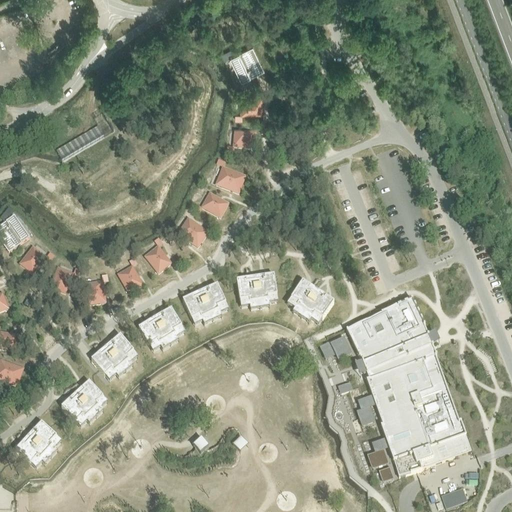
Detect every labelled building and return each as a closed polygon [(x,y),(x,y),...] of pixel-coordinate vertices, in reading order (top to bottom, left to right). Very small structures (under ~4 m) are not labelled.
[(264,71),(253,47),(230,58),(241,82),(264,71)] [(241,115),(263,115),(262,98),(241,99),(241,115)] [(99,128),(57,152),(62,161),(104,137),(99,128)] [(234,148),(255,150),(256,134),(235,132),(234,148)] [(216,186),(239,195),(246,177),(223,169),(216,186)] [(202,209),(220,219),(229,205),(210,194),(202,209)] [(0,227),(0,241),(9,254),(30,239),(14,217),(0,227)] [(178,235),(198,249),(209,234),(189,220),(178,235)] [(145,258),(158,275),(171,264),(158,248),(145,258)] [(33,249),(20,265),(33,275),(46,259),(33,249)] [(118,276),(129,295),(143,286),(132,268),(118,276)] [(58,269),(50,289),(65,295),(73,275),(58,269)] [(247,280),(237,282),(241,302),(250,301),(250,304),(270,301),(269,298),(278,296),(275,276),(265,277),(265,281),(248,284),(247,280)] [(87,285),(90,306),(106,304),(103,283),(87,285)] [(303,283),(291,300),(299,305),(297,308),(313,319),(315,316),(323,321),(334,304),(326,298),(324,301),(317,297),(319,294),(317,293),(315,296),(309,291),(311,288),(303,283)] [(193,298),(183,302),(192,320),(200,317),(202,320),(220,312),(218,309),(226,305),(218,286),(209,290),(210,293),(194,301),(193,298)] [(0,313),(9,310),(3,294),(0,295),(0,313)] [(412,301),(346,333),(359,359),(360,359),(362,364),(362,365),(360,366),(364,376),(366,375),(367,375),(369,381),(366,382),(372,398),(375,406),(383,427),(381,428),(385,441),(389,450),(393,463),(394,463),(399,479),(422,472),(422,471),(455,459),(449,443),(465,437),(466,437),(461,422),(459,423),(436,357),(437,357),(436,355),(433,348),(433,347),(433,346),(432,346),(429,338),(429,337),(428,336),(425,329),(425,327),(412,301)] [(148,325),(139,330),(150,348),(158,343),(159,346),(176,336),(174,333),(182,328),(172,310),(163,315),(165,318),(149,328),(148,325)] [(0,349),(17,353),(20,336),(0,333),(0,349)] [(99,355),(92,362),(105,378),(112,372),(114,374),(129,362),(127,359),(134,353),(121,337),(113,344),(115,346),(102,358),(99,355)] [(0,363),(0,381),(18,387),(24,370),(1,362),(0,363)] [(69,403),(62,409),(76,424),(83,418),(85,421),(99,407),(97,405),(104,399),(90,384),(82,390),(85,393),(71,405),(69,403)] [(349,385),(339,388),(342,395),(352,391),(349,385)] [(23,445),(16,452),(31,467),(37,460),(40,462),(53,448),(51,446),(57,439),(42,425),(35,432),(38,434),(25,447),(23,445)] [(463,491),(442,498),(447,511),(467,504),(463,491)]
